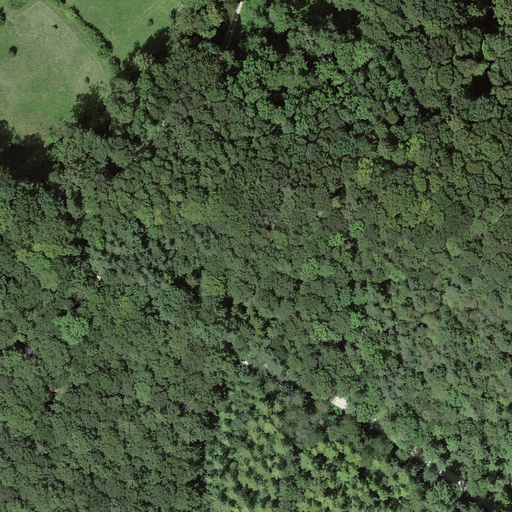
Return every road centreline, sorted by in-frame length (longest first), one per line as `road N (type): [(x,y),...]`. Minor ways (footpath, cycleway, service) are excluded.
road 1 (track): [(498,511),(350,407),(179,326),(94,269),(79,250),(75,229),(84,209),(206,77),(238,0)]
road 2 (track): [(335,0),(448,49),(511,91)]
road 3 (track): [(350,407),(511,419)]
